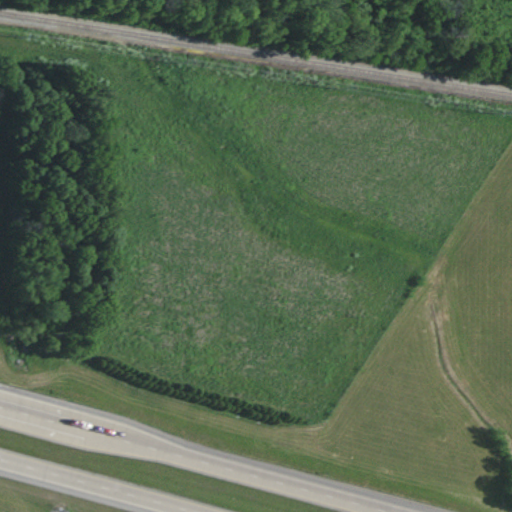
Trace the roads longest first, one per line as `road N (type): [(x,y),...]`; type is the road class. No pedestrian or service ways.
road 1 (trunk): [(393,511),(0,400)]
road 2 (trunk): [(0,457),(202,511)]
